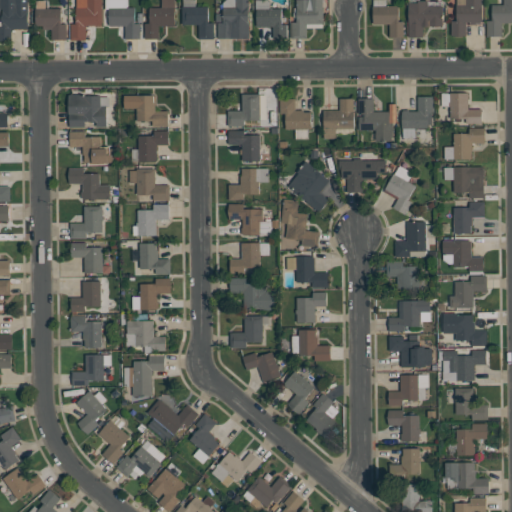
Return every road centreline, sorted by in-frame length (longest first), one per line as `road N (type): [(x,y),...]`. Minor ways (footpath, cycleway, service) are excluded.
road 1 (residential): [(199,72),(201,366),(367,511)]
road 2 (residential): [(0,72),(511,70)]
road 3 (residential): [(38,75),(46,426),(73,472),(120,511)]
road 4 (residential): [(359,237),(357,503)]
